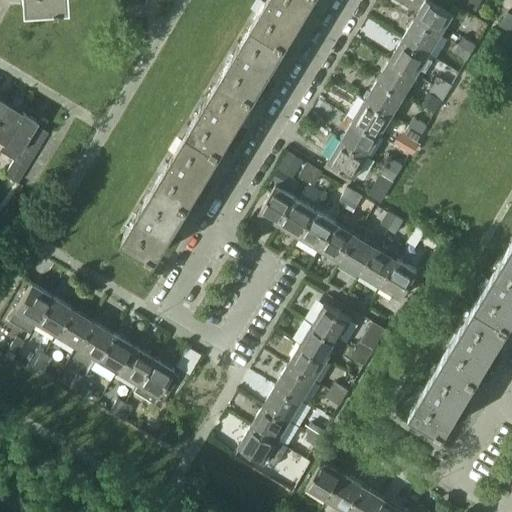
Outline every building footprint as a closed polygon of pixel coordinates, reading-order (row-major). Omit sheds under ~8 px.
[(264,0),(252,21),(287,41),(311,0),(264,0)] [(431,0),(423,0),(413,18),(440,34),(453,13),(431,0)] [(469,0),(467,5),(475,10),(480,0),(469,0)] [(500,25),(507,29),(511,21),(511,14),(508,12),(500,25)] [(413,18),(401,38),(428,54),(440,34),(413,18)] [(252,21),(219,75),(254,95),(287,41),(252,21)] [(462,36),(457,44),(470,52),(475,44),(462,36)] [(401,38),(389,58),(416,74),(428,54),(401,38)] [(470,52),(457,44),(453,51),(466,59),(470,52)] [(389,58),(376,79),(404,95),(416,74),(389,58)] [(219,75),(187,129),(221,150),(254,95),(219,75)] [(438,76),(433,84),(446,92),(451,84),(438,76)] [(376,79),(364,99),(391,115),(404,95),(376,79)] [(446,92),(433,84),(429,92),(442,99),(446,92)] [(364,99),(352,119),(379,135),(391,115),(364,99)] [(7,102),(0,113),(0,139),(3,141),(22,111),(7,102)] [(3,141),(0,146),(0,147),(14,156),(15,155),(19,149),(23,142),(27,136),(30,130),(34,124),(37,119),(22,111),(3,141)] [(413,117),(408,125),(421,133),(426,125),(413,117)] [(352,119),(339,140),(366,156),(379,135),(352,119)] [(34,124),(30,130),(43,138),(47,131),(34,124)] [(421,133),(408,125),(404,132),(417,140),(421,133)] [(187,129),(161,171),(154,183),(189,203),(221,150),(187,129)] [(30,130),(27,136),(39,144),(43,138),(30,130)] [(27,136),(23,142),(35,150),(39,144),(27,136)] [(355,175),(366,156),(339,140),(328,159),(355,175)] [(23,142),(19,149),(32,157),(35,150),(23,142)] [(19,149),(15,155),(28,163),(32,157),(19,149)] [(14,156),(11,161),(24,169),(28,163),(15,155),(14,156)] [(389,157),(383,166),(396,174),(401,165),(389,157)] [(11,161),(7,168),(20,176),(24,169),(11,161)] [(298,175),(305,179),(313,166),(306,162),(298,175)] [(313,166),(305,179),(313,184),(321,171),(313,166)] [(396,174),(383,166),(379,172),(392,180),(396,174)] [(7,168),(3,174),(16,182),(20,176),(7,168)] [(123,235),(157,255),(189,203),(154,183),(154,184),(123,235)] [(275,183),(259,211),(279,223),(295,195),(275,183)] [(339,199),(346,204),(354,191),(347,186),(339,199)] [(362,195),(354,191),(346,204),(354,208),(362,195)] [(295,195),(279,223),(299,235),(315,207),(295,195)] [(315,207),(299,235),(320,247),(336,220),(315,207)] [(380,224),(387,228),(395,215),(387,211),(380,224)] [(402,220),(395,215),(387,228),(395,233),(402,220)] [(336,220),(320,247),(339,259),(356,232),(336,220)] [(415,228),(407,241),(415,245),(423,232),(415,228)] [(356,232),(339,259),(361,272),(377,245),(356,232)] [(377,245),(361,272),(381,284),(397,257),(377,245)] [(511,251),(507,248),(474,303),(509,324),(511,318),(511,251)] [(397,257),(381,284),(401,297),(418,270),(397,257)] [(14,308),(35,321),(51,294),(30,281),(14,308)] [(71,306),(51,294),(35,321),(55,333),(71,306)] [(324,301),(312,321),(339,338),(351,318),(324,301)] [(474,303),(442,356),(476,377),(490,354),(491,355),(491,354),(498,343),(497,343),(509,324),(474,303)] [(91,318),(71,306),(55,333),(75,345),(91,318)] [(112,331),(91,318),(75,345),(95,358),(112,331)] [(312,321),(299,342),(326,358),(339,338),(312,321)] [(132,343),(112,331),(95,358),(115,370),(132,343)] [(15,336),(7,349),(15,354),(23,341),(15,336)] [(359,341),(355,348),(368,356),(372,349),(359,341)] [(299,342),(287,362),(314,378),(326,358),(299,342)] [(151,354),(132,343),(115,370),(135,382),(151,354)] [(35,365),(43,353),(36,348),(28,361),(35,365)] [(368,356),(355,348),(351,356),(363,364),(368,356)] [(35,365),(42,370),(50,357),(43,353),(35,365)] [(151,354),(135,382),(131,389),(159,406),(177,375),(171,371),(173,367),(151,354)] [(445,430),(460,406),(465,396),(476,377),(442,356),(411,408),(445,430)] [(287,362),(275,382),(302,399),(314,378),(287,362)] [(75,390),(83,378),(76,373),(68,386),(75,390)] [(75,390),(83,395),(91,382),(83,378),(75,390)] [(335,381),(331,389),(343,396),(348,389),(335,381)] [(275,382),(263,402),(290,418),(302,399),(275,382)] [(343,396),(331,389),(326,396),(339,404),(343,396)] [(109,410),(115,414),(123,402),(116,397),(109,410)] [(131,406),(123,402),(115,414),(123,419),(131,406)] [(263,402),(250,423),(277,439),(290,418),(263,402)] [(311,422),(307,429),(319,437),(324,430),(311,422)] [(250,423),(238,444),(265,460),(277,439),(250,423)] [(319,437),(307,429),(302,436),(315,444),(319,437)] [(307,457),(294,449),(293,449),(289,456),(302,465),(307,457)] [(343,470),(323,458),(306,485),(327,498),(343,470)] [(364,483),(343,470),(327,498),(347,510),(364,483)] [(373,511),(384,495),(364,483),(347,510),(350,511),(373,511)] [(400,511),(403,507),(384,495),(373,511),(400,511)]
